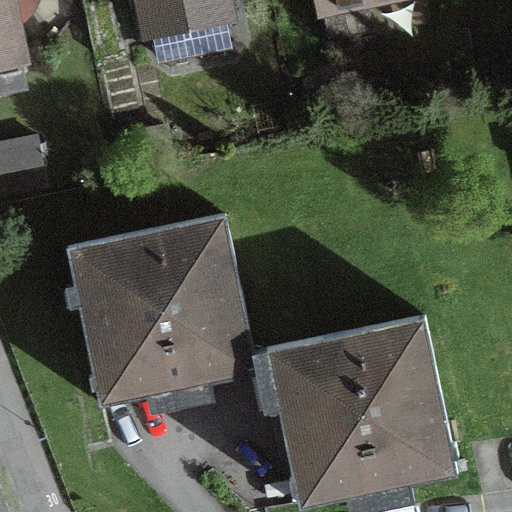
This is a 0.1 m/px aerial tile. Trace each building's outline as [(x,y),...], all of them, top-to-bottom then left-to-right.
[(30,10),(33,0),(0,0),(0,92),(27,87),(14,24),(30,10)] [(144,0),(156,55),(164,60),(225,47),(230,40),(221,0),(144,0)] [(36,133),(0,140),(0,171),(42,163),(36,133)] [(224,212),(67,245),(100,402),(257,369),(224,212)] [(456,471),(424,314),(267,346),(300,503),(456,471)]
